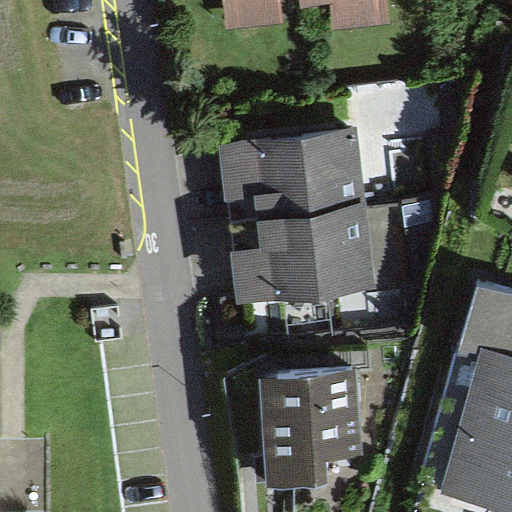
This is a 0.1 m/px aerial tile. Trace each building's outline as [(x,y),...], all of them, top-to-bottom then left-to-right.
[(223,0),(227,28),(287,21),(284,0),(223,0)] [(302,0),(303,7),(330,3),(334,29),(389,21),(386,0),(302,0)] [(355,128),(221,141),(229,222),(363,209),(355,128)] [(363,209),(229,222),(235,302),(402,284),(395,205),(363,209)] [(511,511),(511,294),(480,285),(421,481),(494,503),(490,511),(511,511)] [(355,372),(264,376),(268,490),(326,487),(324,456),(358,454),(355,372)]
